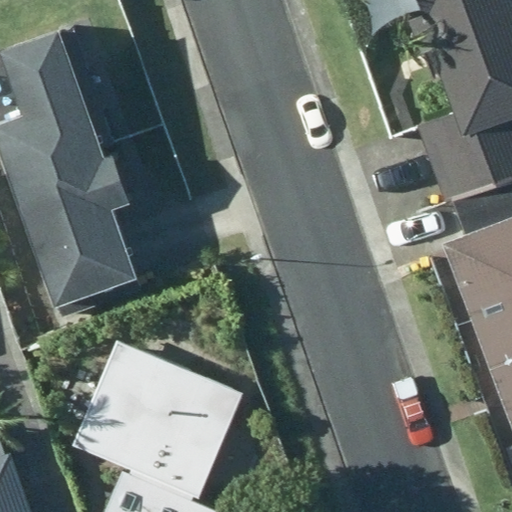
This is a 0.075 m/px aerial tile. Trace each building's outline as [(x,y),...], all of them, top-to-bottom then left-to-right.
[(511,0),(408,0),(454,121),(408,138),(432,205),(511,175),(511,0)] [(0,124),(0,185),(45,311),(131,280),(106,210),(128,202),(111,154),(93,160),(49,36),(0,53),(0,75),(16,119),(0,124)] [(511,225),(454,250),(511,386),(511,225)] [(168,353),(118,335),(66,450),(160,488),(188,500),(231,459),(250,413),(239,369),(222,328),(168,353)] [(19,511),(0,453),(0,511),(19,511)] [(164,511),(159,496),(115,511),(164,511)]
